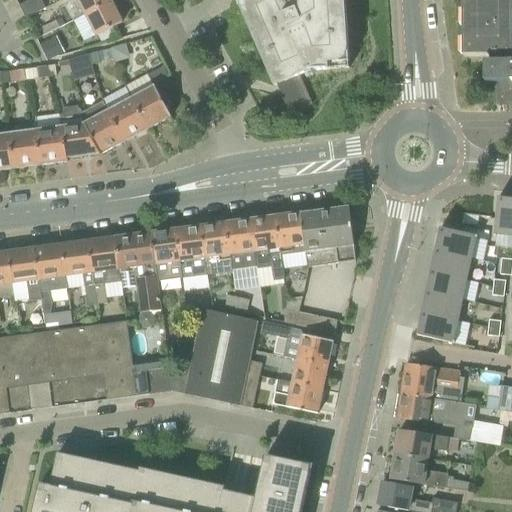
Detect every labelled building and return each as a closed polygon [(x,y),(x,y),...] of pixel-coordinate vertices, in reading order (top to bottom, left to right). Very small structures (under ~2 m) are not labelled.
[(42,0),(34,0),(23,6),(28,16),(46,7),(42,0)] [(110,0),(78,0),(86,16),(112,3),(110,0)] [(350,69),(345,0),(236,0),(275,87),(278,86),(290,115),(313,105),(300,76),(310,72),(312,72),(350,69)] [(511,63),(511,0),(464,0),(464,13),(467,13),(467,27),(464,27),(464,41),(467,41),(467,55),(465,55),(465,58),(492,57),(492,64),(486,64),(486,83),(499,83),(499,103),(511,102),(511,63)] [(97,37),(123,24),(112,3),(86,16),(97,37)] [(66,54),(58,38),(40,46),(46,59),(47,62),(66,54)] [(127,46),(112,50),(116,64),(131,59),(130,55),(127,46)] [(98,53),(90,55),(93,66),(102,63),(98,53)] [(87,68),(93,66),(90,55),(69,61),(70,67),(72,72),(87,68)] [(49,78),(57,77),(56,66),(48,68),(49,78)] [(48,68),(43,68),(39,69),(38,69),(39,79),(49,78),(48,68)] [(154,85),(169,77),(164,68),(149,76),(154,85)] [(12,83),(10,72),(2,73),(4,84),(12,83)] [(150,130),(172,118),(167,109),(172,107),(165,93),(160,95),(155,86),(155,87),(149,76),(126,88),(128,91),(132,99),(150,130)] [(150,130),(132,99),(128,91),(126,88),(103,101),(103,103),(108,112),(126,143),(150,130)] [(126,143),(108,112),(103,103),(84,114),(84,124),(85,124),(103,155),(115,149),(126,143)] [(85,124),(84,124),(84,114),(80,109),(79,109),(79,107),(65,109),(65,111),(62,117),(63,119),(64,128),(68,160),(103,155),(85,124)] [(36,119),(38,132),(42,166),(69,163),(68,160),(64,128),(63,119),(62,117),(60,117),(60,116),(36,119)] [(15,170),(42,166),(38,132),(11,135),(15,170)] [(0,171),(15,170),(11,135),(0,136),(0,171)] [(511,236),(511,200),(499,199),(494,235),(511,236)] [(339,265),(357,262),(355,247),(350,207),(301,214),(306,254),(308,268),(339,264),(339,265)] [(276,217),(282,257),(306,254),(301,214),(276,217)] [(276,217),(250,220),(257,268),(257,271),(272,269),(274,282),(285,281),(282,257),(276,217)] [(227,223),(233,272),(257,268),(250,220),(227,223)] [(234,273),(233,272),(227,223),(201,227),(208,277),(234,273)] [(185,280),(208,277),(201,227),(178,230),(185,280)] [(441,229),(436,251),(471,259),(476,237),(441,229)] [(152,233),(159,283),(185,280),(178,230),(152,233)] [(163,312),(159,283),(152,233),(115,238),(121,283),(123,283),(124,290),(137,288),(141,315),(163,312)] [(108,304),(106,285),(121,283),(115,238),(91,242),(100,305),(108,304)] [(65,245),(69,278),(83,276),(85,288),(88,307),(100,305),(91,242),(65,245)] [(69,278),(65,245),(38,249),(43,294),(42,294),(43,301),(45,316),(52,315),(54,305),(52,292),(70,290),(69,278)] [(43,301),(42,294),(43,294),(38,249),(11,252),(17,297),(17,302),(29,301),(29,303),(43,301)] [(436,251),(432,272),(467,280),(471,259),(436,251)] [(0,310),(0,299),(17,297),(11,252),(0,253),(0,324),(2,324),(0,310)] [(511,260),(502,260),(501,268),(511,268),(511,260)] [(511,268),(501,268),(501,276),(511,276),(511,268)] [(432,272),(427,293),(462,301),(467,280),(432,272)] [(494,281),(494,289),(505,290),(506,282),(494,281)] [(505,290),(494,289),(493,297),(505,298),(505,290)] [(427,293),(423,315),(458,322),(462,301),(427,293)] [(226,311),(237,313),(241,299),(229,297),(226,311)] [(251,301),(241,299),(237,313),(248,316),(251,301)] [(200,311),(198,300),(186,301),(188,312),(200,311)] [(188,312),(189,326),(200,324),(201,324),(204,311),(205,311),(204,310),(200,311),(188,312)] [(286,324),(298,327),(301,314),(285,310),(286,324)] [(200,324),(190,372),(186,395),(242,407),(249,376),(251,363),(260,323),(205,311),(204,311),(201,324),(200,324)] [(335,335),(338,322),(301,314),(298,327),(335,335)] [(453,345),(458,322),(423,315),(418,337),(453,345)] [(490,321),(489,329),(501,331),(502,323),(490,321)] [(137,397),(133,366),(127,323),(116,324),(89,328),(100,402),(137,397)] [(329,368),(334,343),(303,336),(301,332),(263,324),(261,334),(290,340),(286,359),(298,361),(329,368)] [(89,328),(42,334),(53,409),(100,402),(89,328)] [(501,331),(489,329),(488,337),(500,339),(501,331)] [(0,416),(33,412),(33,411),(53,409),(42,334),(0,339),(0,416)] [(170,369),(169,361),(133,366),(137,397),(151,396),(148,372),(159,370),(170,369)] [(324,392),(329,368),(298,361),(293,384),(292,385),(324,392)] [(263,365),(251,363),(249,376),(260,379),(263,365)] [(460,373),(409,366),(407,365),(402,395),(462,404),(465,378),(460,378),(460,373)] [(162,394),(173,393),(170,369),(159,370),(162,394)] [(173,393),(186,395),(190,372),(170,369),(173,393)] [(151,396),(162,394),(159,370),(148,372),(151,396)] [(242,407),(253,410),(260,379),(249,376),(242,407)] [(319,416),(324,392),(292,385),(293,384),(279,381),(274,406),(319,416)] [(511,388),(502,387),(501,399),(499,410),(510,412),(511,401),(511,388)] [(399,419),(456,427),(458,427),(462,404),(402,395),(399,419)] [(499,410),(501,399),(488,397),(486,410),(499,412),(499,410)] [(459,440),(470,441),(501,446),(504,428),(475,423),(474,423),(473,429),(458,427),(456,427),(454,439),(459,440)] [(448,453),(448,451),(458,452),(459,440),(454,439),(454,440),(400,431),(396,455),(430,460),(431,451),(448,453)] [(302,511),(313,467),(266,457),(265,461),(234,455),(234,451),(233,451),(225,488),(141,470),(140,472),(59,454),(51,487),(41,485),(34,511),(302,511)] [(455,478),(449,477),(449,476),(428,472),(430,460),(396,455),(392,481),(469,493),(470,484),(454,481),(455,478)] [(379,506),(410,511),(457,511),(459,504),(435,500),(434,505),(411,501),(413,488),(383,483),(379,506)]
